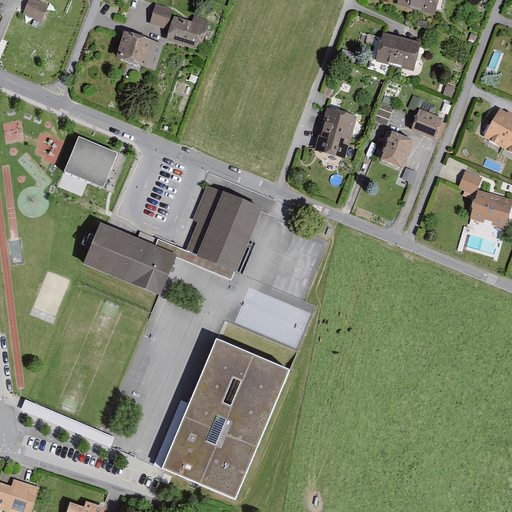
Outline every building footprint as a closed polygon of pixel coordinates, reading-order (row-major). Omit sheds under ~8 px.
[(0,0),(0,6),(8,9),(11,0),(0,0)] [(38,0),(28,0),(23,13),(42,21),(48,4),(38,0)] [(444,0),(401,0),(400,9),(441,17),(444,0)] [(156,4),(149,23),(167,29),(174,11),(156,4)] [(195,26),(175,20),(168,46),(203,56),(212,24),(197,20),(195,26)] [(165,48),(128,36),(119,62),(156,74),(165,48)] [(421,46),(383,36),(376,63),(414,73),(421,46)] [(443,96),(452,99),(456,88),(447,85),(443,96)] [(413,96),(410,106),(423,110),(426,100),(413,96)] [(374,122),(386,128),(395,108),(382,103),(374,122)] [(355,118),(328,111),(317,152),(344,159),(355,118)] [(444,121),(420,111),(411,133),(435,143),(444,121)] [(511,117),(500,111),(484,139),(511,154),(511,117)] [(414,145),(392,136),(382,165),(404,173),(406,168),(414,145)] [(119,155),(79,138),(64,176),(104,192),(119,155)] [(416,173),(406,168),(404,173),(401,180),(412,184),(416,173)] [(458,189),(458,190),(476,197),(483,179),(465,172),(458,189)] [(264,212),(207,189),(193,222),(198,224),(186,252),(238,274),(264,212)] [(511,209),(511,201),(478,193),(470,221),(506,231),(511,209)] [(178,259),(101,227),(83,270),(160,301),(178,259)] [(324,235),(330,237),(332,230),(326,228),(324,235)] [(271,291),(300,303),(324,247),(294,235),(288,250),(302,255),(291,281),(277,275),(271,291)] [(291,364),(216,334),(162,469),(236,499),(291,364)] [(22,408),(89,437),(93,428),(26,399),(22,408)] [(93,428),(89,437),(111,446),(115,437),(93,428)] [(12,489),(0,484),(0,511),(3,511),(33,511),(40,489),(15,481),(12,489)] [(84,504),(70,500),(65,511),(108,511),(104,511),(106,506),(86,499),(84,504)]
